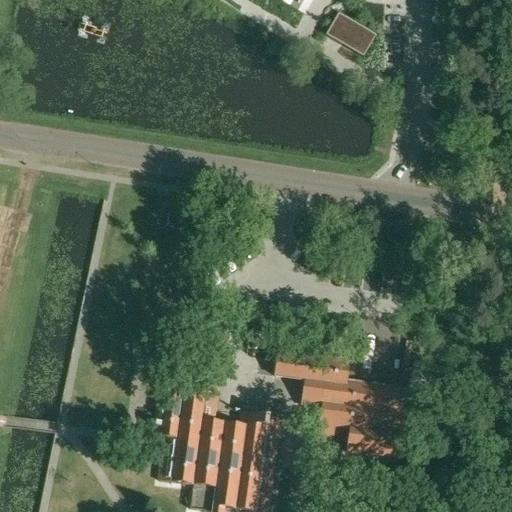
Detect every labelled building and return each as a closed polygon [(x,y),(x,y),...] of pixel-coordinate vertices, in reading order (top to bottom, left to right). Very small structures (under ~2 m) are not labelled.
[(375,37),(336,15),(323,39),(331,44),(362,61),(375,37)] [(346,382),(348,364),(279,354),(275,379),(304,383),(300,408),(321,411),(318,434),(332,436),(333,433),(346,435),(343,454),(395,461),(405,390),(346,382)] [(259,511),(263,493),(269,493),(279,421),(239,415),(237,428),(214,424),(219,391),(159,382),(158,393),(151,439),(164,440),(158,484),(192,489),(189,508),(211,511),(210,511),(222,511),(223,510),(234,511),(259,511)] [(337,459),(338,449),(306,445),(305,455),(337,459)] [(334,480),(335,471),(303,467),(302,476),(334,480)]
